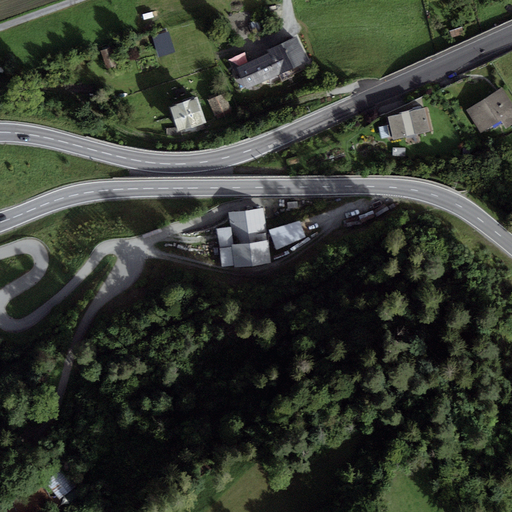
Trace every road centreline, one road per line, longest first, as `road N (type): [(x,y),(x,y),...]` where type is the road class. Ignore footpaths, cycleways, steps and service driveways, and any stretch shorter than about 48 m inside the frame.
road 1 (secondary): [(0,221),(93,191),(392,188),(446,199),(511,245)]
road 2 (track): [(0,311),(5,322),(24,321),(107,249),(130,257),(83,327),(50,421),(0,487)]
road 3 (secondary): [(373,97),(234,156),(182,164),(0,132)]
road 4 (residential): [(373,97),(353,87),(180,142)]
road 5 (track): [(180,142),(129,130),(65,92),(0,80)]
road 6 (secondary): [(511,35),(373,97)]
